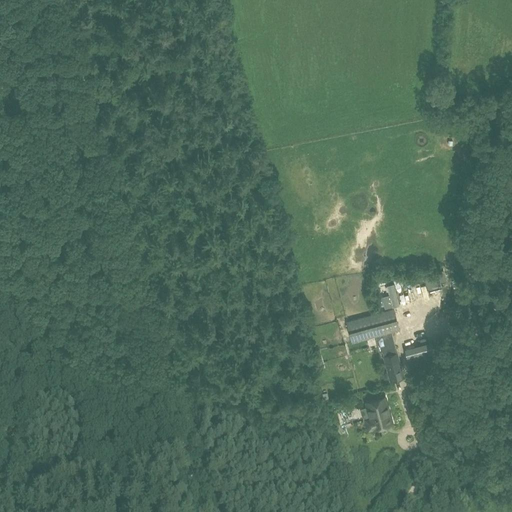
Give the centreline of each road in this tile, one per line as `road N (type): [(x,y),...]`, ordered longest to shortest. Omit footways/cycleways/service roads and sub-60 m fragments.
road 1 (track): [(193,511),(61,0)]
road 2 (track): [(402,511),(511,336)]
